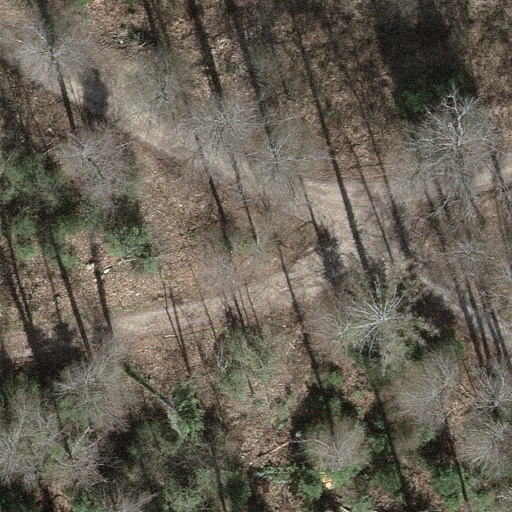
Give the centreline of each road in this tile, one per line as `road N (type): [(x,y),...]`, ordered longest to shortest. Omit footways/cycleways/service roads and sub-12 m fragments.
road 1 (track): [(0,332),(318,278),(337,210),(511,347)]
road 2 (track): [(0,33),(160,125),(337,210),(511,178)]
